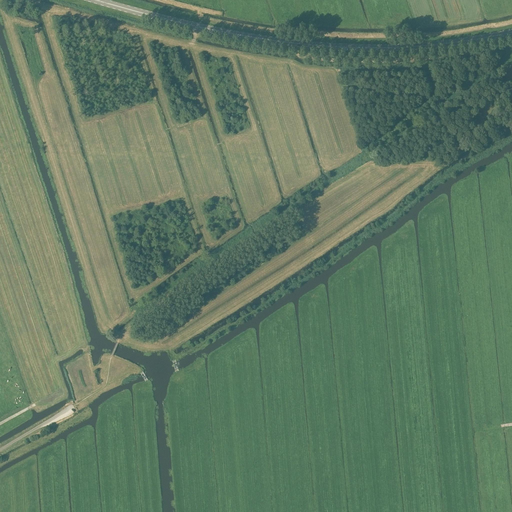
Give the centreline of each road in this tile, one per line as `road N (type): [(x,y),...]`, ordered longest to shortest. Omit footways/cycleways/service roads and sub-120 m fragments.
road 1 (primary): [(94,0),(302,44),(397,47),(511,32)]
road 2 (track): [(172,354),(511,136)]
